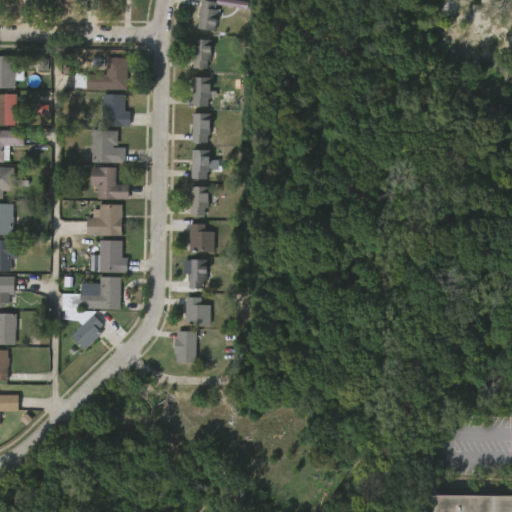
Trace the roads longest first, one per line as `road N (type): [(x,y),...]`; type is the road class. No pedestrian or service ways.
road 1 (residential): [(0,465),(31,446),(138,343),(156,314),(167,0)]
road 2 (residential): [(0,35),(164,35)]
